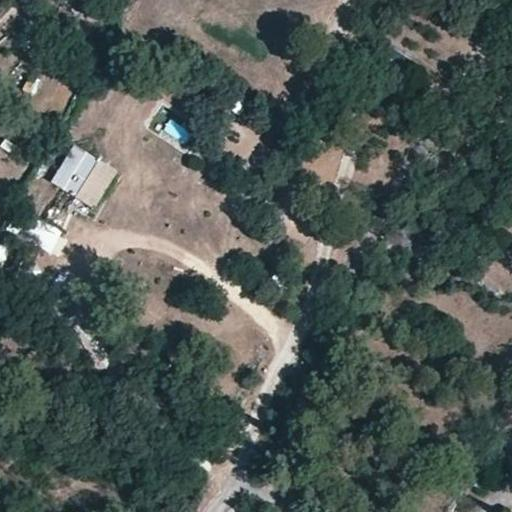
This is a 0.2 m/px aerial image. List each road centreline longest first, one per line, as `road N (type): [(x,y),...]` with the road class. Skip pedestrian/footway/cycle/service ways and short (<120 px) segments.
road 1 (unknown): [(249,471),(264,396),(382,223),(507,0)]
road 2 (track): [(249,471),(152,386)]
